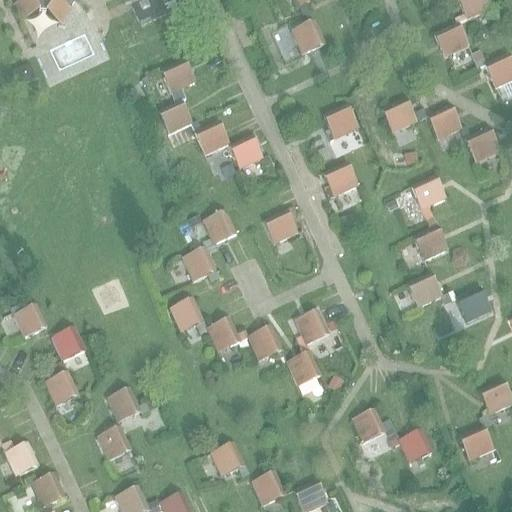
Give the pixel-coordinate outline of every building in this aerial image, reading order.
[(25,0),(14,5),(22,22),(39,14),(46,14),(60,25),(76,0),(25,0)] [(128,0),(141,27),(185,6),(182,0),(128,0)] [(455,0),(463,16),(466,22),(489,12),(482,0),(455,0)] [(303,5),(297,7),(302,17),(304,16),(308,14),(303,5)] [(308,14),(304,16),(308,25),(313,23),(309,14),(308,14)] [(308,25),(289,34),(300,58),(324,47),(313,23),(308,25)] [(467,50),(456,27),(433,38),(444,61),(467,50)] [(479,53),(470,57),(476,70),(484,67),(485,66),(479,53)] [(485,66),(484,67),(495,91),(511,83),(511,67),(506,56),(485,66)] [(183,62),(161,72),(172,95),(182,91),(194,85),(183,62)] [(147,77),(141,80),(144,86),(150,83),(147,77)] [(182,91),(172,95),(176,105),(180,103),(186,100),(182,91)] [(404,101),(381,112),(392,135),(414,125),(410,116),(404,101)] [(176,105),(158,113),(169,136),(191,126),(180,103),(176,105)] [(322,118),(329,133),(325,134),(329,144),(357,131),(346,107),(322,118)] [(449,108),(426,119),(437,142),(459,132),(449,108)] [(410,116),(414,125),(415,125),(426,119),(422,110),(410,116)] [(195,134),(205,157),(229,146),(218,123),(201,131),(195,134)] [(464,141),(475,165),(498,154),(487,131),(470,139),(464,141)] [(229,148),(239,170),(260,161),(262,160),(251,138),(229,148)] [(262,160),(260,161),(264,169),(271,166),(267,158),(262,160)] [(327,189),(323,191),(329,201),(357,188),(346,166),(322,176),(327,189)] [(231,167),(221,172),(226,181),(235,177),(231,167)] [(433,179),(410,189),(421,213),(427,211),(444,203),(433,179)] [(263,222),(274,245),(297,235),(290,221),(297,218),(293,209),(263,222)] [(427,211),(421,213),(425,223),(431,220),(427,211)] [(225,214),(203,224),(210,241),(213,247),(236,237),(225,214)] [(346,216),(339,220),(342,226),(349,223),(346,216)] [(431,220),(425,223),(430,232),(435,230),(435,229),(431,220)] [(430,232),(412,240),(423,264),(446,253),(435,230),(430,232)] [(210,241),(202,245),(204,251),(213,247),(210,241)] [(204,251),(182,261),(193,284),(206,278),(215,274),(207,257),(204,251)] [(215,274),(206,278),(209,285),(218,281),(215,274)] [(429,276),(406,287),(417,311),(440,300),(440,299),(429,276)] [(478,292),(455,303),(466,325),(489,315),(478,292)] [(451,293),(445,296),(450,305),(455,303),(451,293)] [(445,296),(440,299),(440,300),(444,308),(450,305),(445,296)] [(169,313),(180,335),(195,328),(203,324),(193,302),(169,313)] [(9,310),(23,339),(47,329),(36,307),(20,314),(17,307),(9,310)] [(317,313),(295,324),(301,337),(305,346),(306,347),(328,336),(317,313)] [(246,340),(257,363),(280,352),(269,330),(246,340),(243,334),(236,337),(229,322),(207,332),(206,333),(216,354),(246,340)] [(203,324),(195,328),(199,336),(206,333),(207,332),(203,324)] [(51,340),(62,363),(83,353),(73,330),(51,340)] [(301,337),(294,341),(298,349),(305,346),(301,337)] [(305,346),(298,349),(302,358),(309,355),(309,354),(306,347),(305,346)] [(302,358),(286,365),(297,388),(320,377),(309,355),(302,358)] [(78,397),(62,363),(53,367),(58,378),(44,385),(55,409),(78,397)] [(511,403),(502,382),(478,393),(489,416),(489,417),(511,406),(511,403)] [(129,391),(106,402),(117,424),(139,414),(140,414),(138,409),(129,391)] [(151,403),(145,406),(148,412),(155,409),(151,403)] [(145,406),(138,409),(140,414),(139,414),(141,418),(149,414),(148,412),(145,406)] [(374,412),(351,423),(361,446),(384,435),(384,434),(374,412)] [(489,416),(483,419),(488,428),(493,425),(489,417),(489,416)] [(483,419),(478,421),(482,430),(482,431),(488,428),(483,419)] [(130,452),(117,424),(109,428),(112,433),(97,440),(108,463),(130,452)] [(393,430),(384,434),(384,435),(389,446),(397,443),(399,442),(393,430)] [(482,430),(458,441),(469,464),(493,453),(482,431),(482,430)] [(399,442),(397,443),(408,466),(431,455),(420,432),(399,442)] [(1,448),(0,448),(0,449),(3,456),(13,452),(9,443),(1,447),(1,448)] [(3,456),(15,481),(38,470),(27,445),(13,452),(3,456)] [(211,457),(221,479),(238,472),(241,479),(248,476),(234,445),(211,457)] [(266,478),(251,485),(262,508),(285,496),(272,468),(263,472),(266,478)] [(30,487),(41,510),(64,500),(53,476),(30,487)] [(293,493),(301,511),(312,511),(326,506),(315,482),(293,493)] [(138,490),(115,501),(120,511),(148,511),(146,507),(138,490)] [(189,511),(182,496),(160,506),(161,508),(162,511),(189,511)] [(158,502),(146,507),(148,511),(151,511),(161,508),(160,506),(158,502)] [(337,511),(333,502),(326,506),(328,511),(337,511)]
